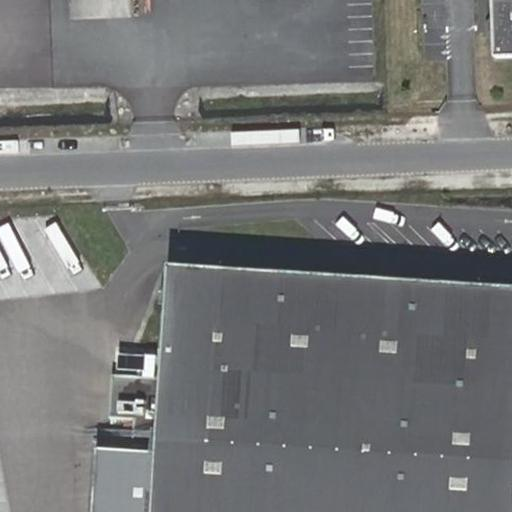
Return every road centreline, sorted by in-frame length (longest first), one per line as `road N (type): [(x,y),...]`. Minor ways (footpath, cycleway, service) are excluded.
road 1 (unknown): [(511,273),(190,246),(155,257),(81,323),(60,402),(52,511)]
road 2 (unclassified): [(0,170),(511,156)]
road 3 (unknown): [(141,166),(137,45),(38,47),(6,0)]
road 4 (unknown): [(137,45),(301,42)]
road 5 (unknown): [(463,157),(458,0)]
